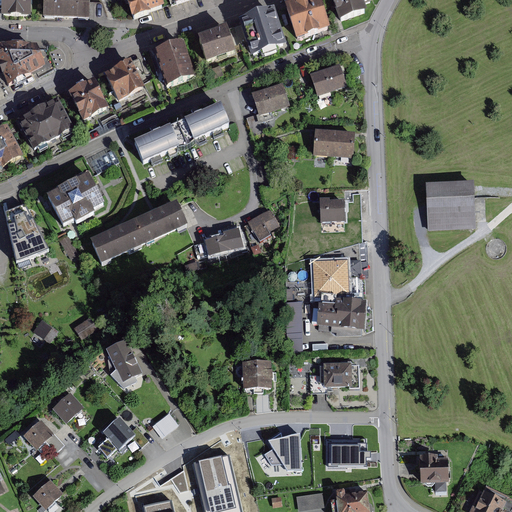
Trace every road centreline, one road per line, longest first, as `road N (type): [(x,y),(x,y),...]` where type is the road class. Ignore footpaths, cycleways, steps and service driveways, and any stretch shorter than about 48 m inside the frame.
road 1 (unclassified): [(368,39),(256,74),(0,191)]
road 2 (residential): [(385,418),(251,419),(191,444),(95,511)]
road 3 (unclassified): [(368,39),(382,297)]
road 4 (unclassified): [(90,61),(258,0)]
road 5 (residential): [(382,297),(400,295),(511,208)]
road 6 (unclassified): [(382,297),(385,418)]
